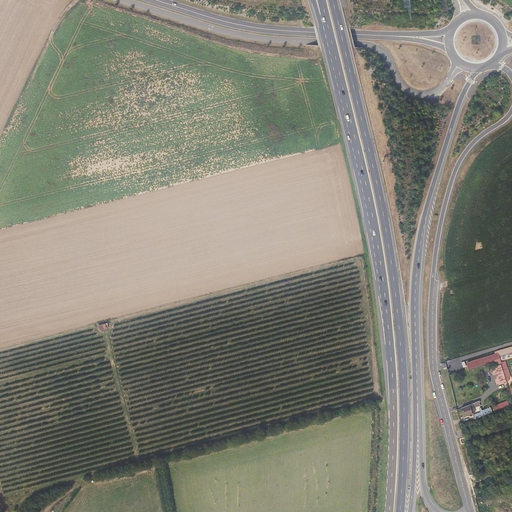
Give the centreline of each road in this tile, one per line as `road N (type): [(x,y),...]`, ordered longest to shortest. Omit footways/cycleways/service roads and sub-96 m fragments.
road 1 (trunk): [(399,511),(404,419),(392,271),(332,0)]
road 2 (unclassified): [(122,0),(243,36),(370,46),(405,89),(422,95),(437,90),(457,61)]
road 3 (tertiary): [(436,511),(424,494),(421,463),(419,242)]
road 4 (trunk): [(313,0),(380,264)]
road 5 (tertiary): [(511,110),(468,148),(451,181),(432,283),(432,357)]
road 6 (trunk): [(321,0),(380,264)]
road 7 (trunk): [(409,511),(419,242)]
road 8 (trunk): [(380,264),(393,395),(389,511)]
road 9 (primary): [(156,0),(259,27),(395,36)]
road 10 (tertiary): [(419,242),(459,102),(483,66)]
road 11 (tertiary): [(469,511),(432,357)]
